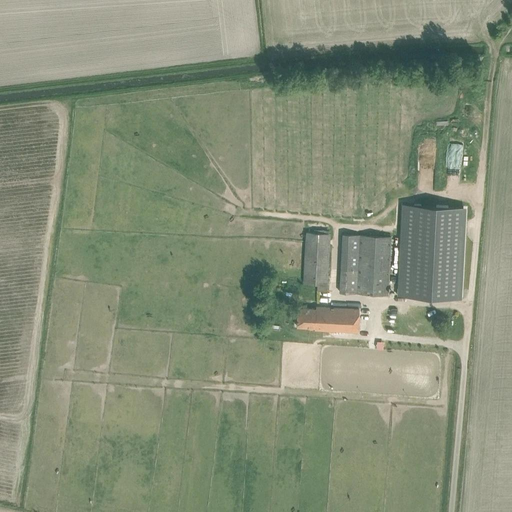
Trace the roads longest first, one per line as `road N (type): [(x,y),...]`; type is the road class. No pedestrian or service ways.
road 1 (unclassified): [(452,511),(477,219)]
road 2 (track): [(511,29),(493,50),(477,219)]
